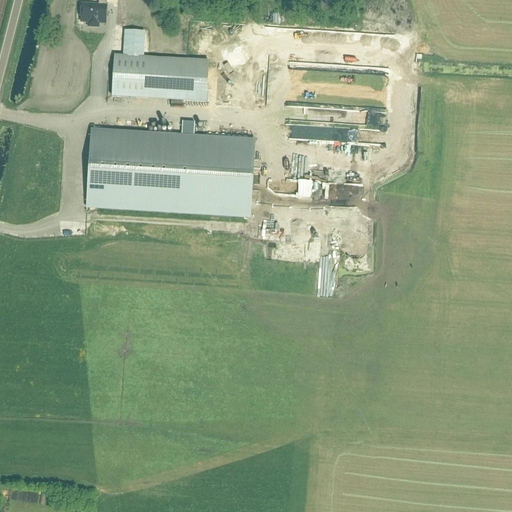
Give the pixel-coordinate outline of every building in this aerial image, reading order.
[(79,11),(79,17),(81,18),(81,23),(89,24),(88,28),(98,28),(98,24),(105,25),(107,0),(115,1),(115,0),(98,0),(98,7),(82,6),(81,11),(79,11)] [(112,98),(268,108),(270,68),(114,58),(112,98)] [(174,126),(173,138),(185,138),(186,126),(174,126)] [(91,133),(86,209),(250,219),(255,143),(185,138),(173,138),(91,133)] [(294,202),(294,191),(284,191),(284,202),(294,202)]
